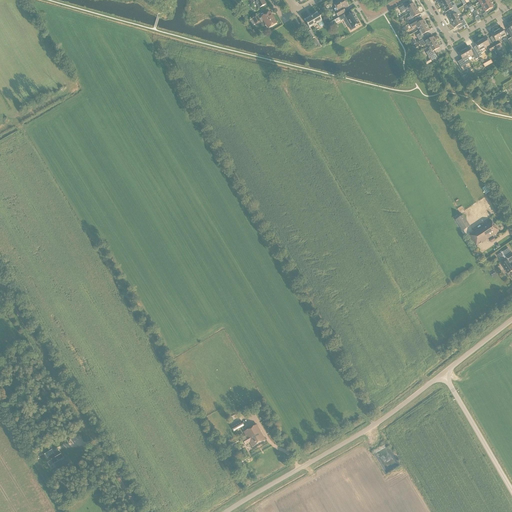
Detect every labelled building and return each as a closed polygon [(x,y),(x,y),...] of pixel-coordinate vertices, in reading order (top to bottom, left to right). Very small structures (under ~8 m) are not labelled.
[(259,8),(266,4),(263,0),(249,0),(252,4),(255,2),(259,8)] [(338,0),(332,3),(336,9),(334,10),(335,11),(335,12),(338,17),(345,13),(343,9),(348,6),(344,0),(338,0)] [(493,7),(490,2),(482,7),(485,12),(493,7)] [(408,13),(417,8),(414,3),(407,7),(405,5),(399,8),(402,13),(407,10),(408,13)] [(452,6),(450,3),(442,8),(445,13),(448,11),(449,14),(458,9),(455,5),(452,6)] [(417,8),(408,13),(410,17),(406,19),(409,24),(414,20),(413,18),(420,14),(417,8)] [(458,9),(449,14),(451,17),(448,18),(451,23),(459,18),(457,15),(460,14),(458,9)] [(253,25),(254,25),(255,25),(263,21),(267,29),(277,23),(270,12),(261,17),(261,18),(259,19),(257,16),(250,20),(253,25)] [(324,24),(322,21),(318,14),(305,21),(309,28),(318,23),(320,27),(321,27),(323,26),(324,24)] [(344,19),(351,30),(355,28),(355,27),(356,26),(359,24),(356,20),(357,20),(356,19),(355,17),(353,14),(352,14),(347,17),(345,14),(339,18),(341,21),(344,19)] [(461,22),(459,18),(451,23),(454,28),(457,27),(458,29),(462,27),(463,29),(467,27),(466,25),(463,20),(461,22)] [(418,20),(415,22),(410,25),(413,29),(416,27),(418,30),(426,25),(423,20),(419,22),(418,20)] [(426,25),(418,30),(420,33),(416,36),(419,40),(424,37),(423,35),(430,31),(426,25)] [(496,31),(501,39),(506,36),(501,28),(496,31)] [(502,41),(501,39),(496,31),(491,34),(495,40),(492,42),(496,49),(501,46),(499,43),(502,41)] [(425,38),(419,42),(421,47),(426,44),(428,47),(436,42),(433,37),(426,41),(425,38)] [(484,37),(479,40),(484,49),(487,47),(490,53),(495,50),(491,42),(488,44),(484,37)] [(310,43),(311,45),(313,48),(319,45),(316,39),(310,43)] [(479,40),(474,43),(478,49),(475,51),(479,57),(482,56),(481,54),(483,52),(482,50),(484,49),(479,40)] [(430,50),(426,53),(429,57),(430,57),(432,61),(436,58),(434,54),(432,52),(439,48),(436,42),(428,47),(430,50)] [(468,47),(463,50),(468,58),(471,57),(472,59),(474,58),(475,60),(478,58),(474,52),(472,53),(469,49),(468,47)] [(462,59),(457,62),(461,68),(461,67),(470,62),(470,63),(470,62),(468,58),(463,50),(458,53),(462,59)] [(455,220),(462,231),(469,226),(463,215),(455,220)] [(469,235),(476,246),(499,231),(492,220),(469,235)] [(506,261),(503,263),(501,265),(507,274),(511,270),(511,263),(511,262),(511,261),(511,253),(511,254),(507,249),(502,252),(507,260),(508,261),(507,262),(506,261)] [(242,421),(231,427),(233,432),(244,426),(242,421)] [(243,432),(246,437),(241,440),(245,445),(249,443),(252,447),(265,440),(257,425),(243,432)] [(50,460),(54,466),(64,460),(60,454),(55,456),(53,452),(45,457),(48,461),(50,460)]
